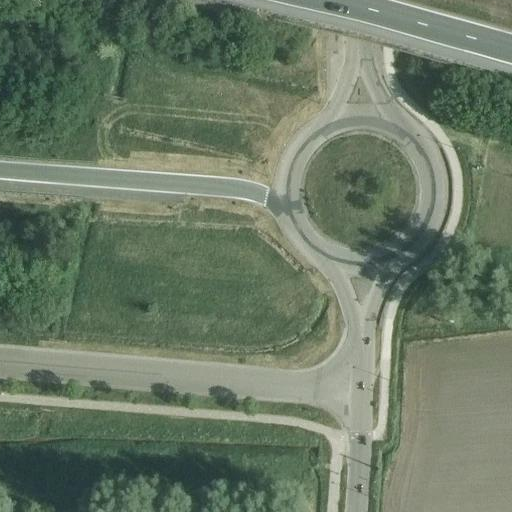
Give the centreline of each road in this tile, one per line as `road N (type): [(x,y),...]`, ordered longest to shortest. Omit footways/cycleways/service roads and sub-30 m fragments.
road 1 (tertiary): [(0,368),(361,394)]
road 2 (motorway): [(0,171),(245,190),(287,211)]
road 3 (motorway): [(326,0),(511,49)]
road 4 (tertiary): [(386,264),(426,235),(440,187),(422,141),(389,119)]
